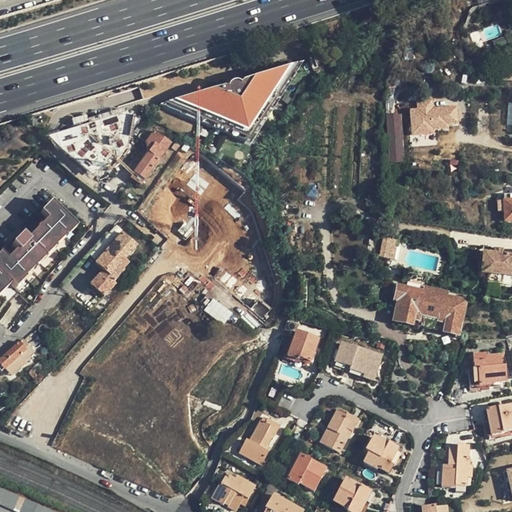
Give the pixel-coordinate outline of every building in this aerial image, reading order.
[(511,75),(511,62),(511,66),(503,66),(502,76),(511,75)] [(478,76),(490,77),(491,67),(478,66),(478,76)] [(287,67),(249,80),(250,83),(242,86),(241,87),(238,85),(235,83),(231,83),(228,85),(226,89),(225,92),(223,91),(215,93),(214,90),(175,100),(177,107),(198,116),(201,123),(207,120),(220,126),(223,132),(229,130),(246,137),(257,121),(264,120),(263,113),(271,101),(278,100),(276,92),(289,74),(287,67)] [(456,97),(402,100),(403,121),(457,119),(456,97)] [(385,100),(390,190),(406,189),(403,121),(402,100),(385,100)] [(168,145),(151,133),(145,128),(138,139),(144,142),(146,153),(128,178),(139,186),(168,145)] [(182,142),(175,153),(182,158),(189,147),(182,142)] [(224,174),(219,170),(217,169),(209,181),(215,185),(207,197),(214,202),(215,200),(227,208),(240,190),(222,177),(224,174)] [(166,180),(154,197),(162,203),(160,207),(171,214),(179,202),(186,206),(193,195),(187,190),(185,193),(166,180)] [(0,294),(9,285),(10,286),(21,276),(20,275),(60,234),(61,235),(71,225),(50,203),(40,214),(46,220),(48,222),(29,242),(18,253),(8,263),(5,260),(0,254),(0,294)] [(36,230),(26,240),(29,242),(48,222),(46,220),(39,227),(38,226),(35,229),(36,230)] [(74,228),(71,225),(61,235),(63,237),(64,238),(74,228)] [(205,258),(211,263),(213,260),(219,265),(224,270),(245,247),(234,237),(227,244),(222,239),(224,237),(217,231),(208,242),(214,247),(205,258)] [(23,278),(63,237),(61,235),(60,234),(20,275),(21,276),(23,278)] [(104,272),(109,277),(109,276),(135,247),(120,234),(94,263),(104,272)] [(10,246),(15,251),(18,253),(29,242),(26,240),(21,235),(10,246)] [(332,251),(343,251),(342,238),(332,239),(332,251)] [(393,261),(396,246),(382,243),(379,258),(393,261)] [(504,273),(507,252),(497,251),(489,249),(478,247),(474,268),(482,269),(496,272),(504,273)] [(18,253),(15,251),(5,260),(8,263),(18,253)] [(247,294),(258,304),(272,288),(250,268),(243,276),(248,280),(239,291),(245,297),(247,294)] [(494,279),(496,272),(482,269),(481,277),(494,279)] [(109,277),(104,272),(100,276),(98,275),(88,285),(103,298),(112,287),(109,285),(113,280),(109,276),(109,277)] [(25,280),(23,278),(21,276),(10,286),(14,290),(25,280)] [(424,294),(401,288),(397,291),(395,299),(399,302),(394,320),(456,334),(463,302),(444,298),(444,294),(425,289),(424,294)] [(255,307),(258,304),(247,294),(245,297),(255,307)] [(295,332),(299,321),(288,318),(284,334),(293,337),(286,357),(297,361),(298,358),(310,363),(318,340),(295,332)] [(22,340),(0,359),(0,370),(3,368),(10,375),(26,361),(24,359),(33,351),(22,340)] [(351,347),(341,344),(334,362),(350,367),(349,370),(363,375),(362,378),(373,382),(382,355),(352,346),(351,347)] [(473,370),(468,371),(469,387),(490,386),(490,384),(505,382),(504,366),(501,366),(500,356),(485,356),(485,354),(473,355),(474,359),(473,360),(473,370)] [(31,370),(28,373),(34,379),(37,376),(31,370)] [(511,406),(498,409),(487,410),(491,436),(503,434),(504,433),(511,431),(511,406)] [(339,409),(327,431),(331,433),(325,445),(340,454),(351,434),(353,433),(360,421),(339,409)] [(281,427),(263,417),(249,443),(247,442),(240,453),(262,466),(268,455),(265,454),(272,439),(274,440),(281,427)] [(321,443),(325,445),(331,433),(327,431),(321,443)] [(374,438),(367,451),(369,453),(364,464),(377,471),(379,469),(389,475),(393,466),(391,465),(398,449),(390,445),(389,446),(374,438)] [(450,447),(449,465),(448,470),(443,469),(442,488),(456,489),(456,487),(467,487),(468,478),(473,479),(473,467),(471,467),(471,460),(469,460),(470,447),(458,446),(458,448),(450,447)] [(299,487),(301,485),(315,493),(327,470),(297,454),(293,462),(297,464),(288,481),(299,487)] [(505,491),(510,490),(506,474),(501,475),(505,491)] [(222,485),(219,487),(212,500),(224,506),(225,505),(226,502),(230,504),(228,506),(229,508),(237,511),(241,505),(245,507),(256,487),(237,477),(236,480),(228,475),(222,485)] [(370,506),(375,496),(346,480),(334,502),(348,510),(347,511),(361,511),(366,504),(370,506)] [(203,495),(212,500),(219,487),(211,482),(203,495)] [(52,511),(0,489),(0,503),(13,509),(18,511),(52,511)] [(302,511),(274,497),(265,511),(302,511)]
